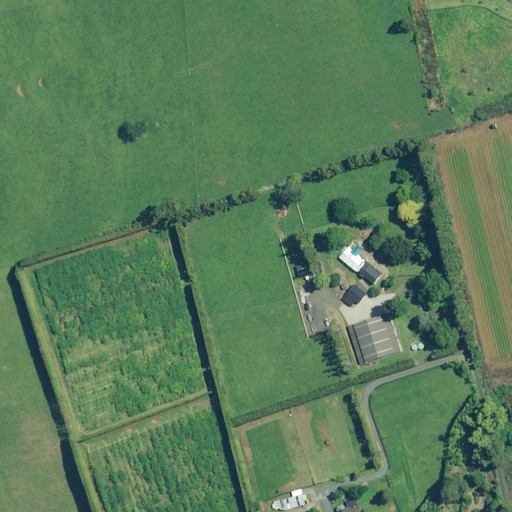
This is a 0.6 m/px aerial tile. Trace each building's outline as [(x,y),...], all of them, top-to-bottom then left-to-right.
[(352,266),(363,274),(361,277),(364,279),(366,277),(375,284),(385,272),(380,268),(378,270),(361,256),(352,266)] [(313,272),(310,261),(297,265),(300,276),(313,272)] [(358,281),(344,298),(343,299),(347,303),(348,301),(354,306),(357,302),(359,303),(370,291),(358,281)] [(401,351),(389,313),(348,327),(360,365),(401,351)] [(306,504),(302,489),(293,492),(294,497),(273,502),(275,510),(280,509),(285,510),(306,504)] [(355,511),(351,503),(337,510),(337,511),(355,511)]
